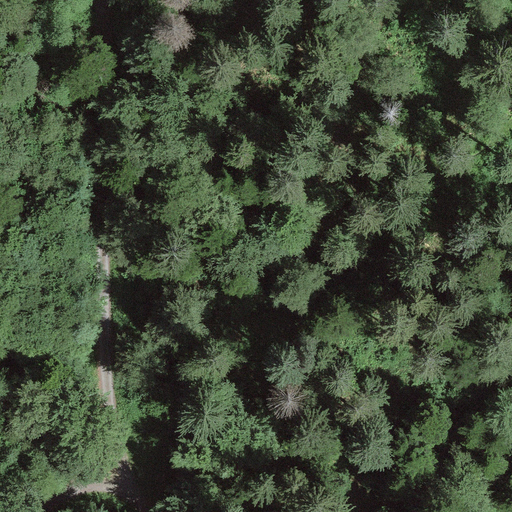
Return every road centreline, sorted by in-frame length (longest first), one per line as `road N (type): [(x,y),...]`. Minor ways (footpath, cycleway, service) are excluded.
road 1 (track): [(105,0),(102,246),(114,482)]
road 2 (track): [(151,511),(114,482),(77,486),(35,511)]
